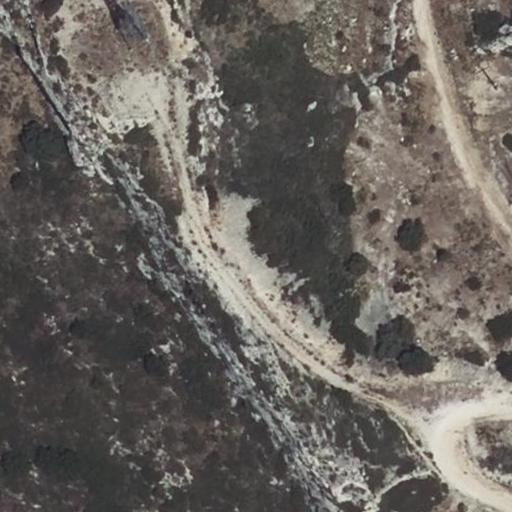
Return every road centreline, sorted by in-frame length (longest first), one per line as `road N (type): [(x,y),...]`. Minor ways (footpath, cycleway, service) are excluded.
road 1 (track): [(425,0),(464,167),(511,246)]
road 2 (track): [(511,402),(458,419),(443,452),(461,479),(511,502)]
